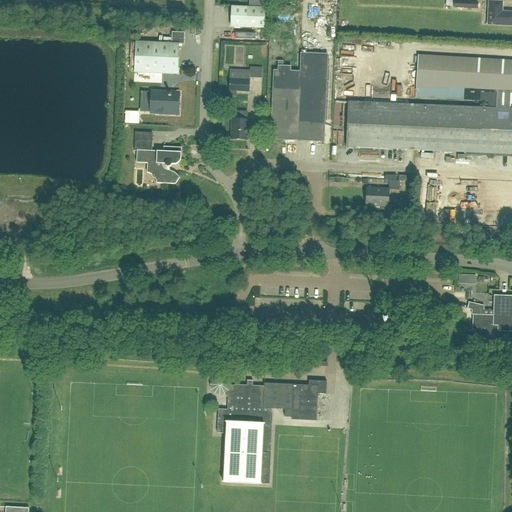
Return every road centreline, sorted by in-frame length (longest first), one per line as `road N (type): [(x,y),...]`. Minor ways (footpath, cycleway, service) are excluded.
road 1 (unclassified): [(511,267),(238,253)]
road 2 (residential): [(238,253),(236,202),(206,158),(203,133),(209,0)]
road 3 (unclassified): [(238,253),(69,282),(0,283)]
